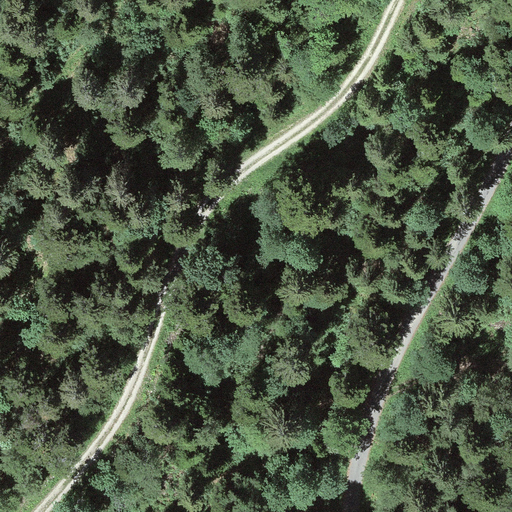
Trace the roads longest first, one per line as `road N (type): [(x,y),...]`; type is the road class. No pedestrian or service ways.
road 1 (track): [(400,0),(341,97),(211,203),(116,421),(42,511)]
road 2 (track): [(352,511),(377,408),(404,340),(511,148)]
